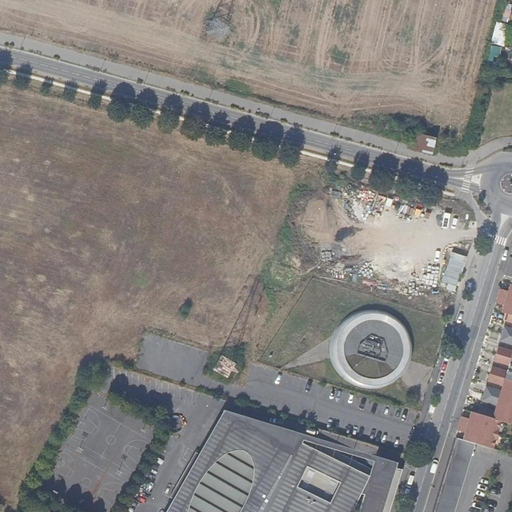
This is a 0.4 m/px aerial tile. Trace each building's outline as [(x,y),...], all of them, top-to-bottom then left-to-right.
[(409,149),(416,151),(420,135),(413,133),(409,149)] [(416,151),(431,154),(435,139),(420,135),(416,151)] [(511,260),(508,260),(503,277),(511,280),(507,294),(499,292),(495,303),(503,305),(501,313),(508,315),(505,322),(511,323),(511,329),(504,327),(499,341),(511,345),(511,351),(498,347),(493,362),(511,367),(510,373),(492,367),(487,382),(505,387),(504,392),(486,387),(481,402),(499,407),(498,412),(479,407),(477,414),(471,412),(469,420),(461,417),(456,431),(464,433),(463,440),(493,449),(501,422),(511,425),(511,260)] [(346,315),(344,317),(342,319),(337,324),(335,327),(332,333),(329,340),(328,344),(328,351),(329,356),(330,360),(330,362),(332,366),(335,372),(339,377),(344,381),(350,385),(354,387),(359,388),(365,389),(373,389),(378,388),(381,387),(386,385),(391,382),(397,378),(400,374),(403,370),(406,363),(409,356),(409,350),(409,342),(406,334),(404,330),(401,324),(399,322),(396,319),(395,318),(389,314),(383,311),(379,310),(372,309),(363,309),(359,310),(356,310),(351,312),(346,315)] [(389,511),(402,470),(305,436),(224,411),(199,454),(173,499),(166,511),(389,511)] [(169,497),(173,499),(199,454),(195,452),(169,497)]
